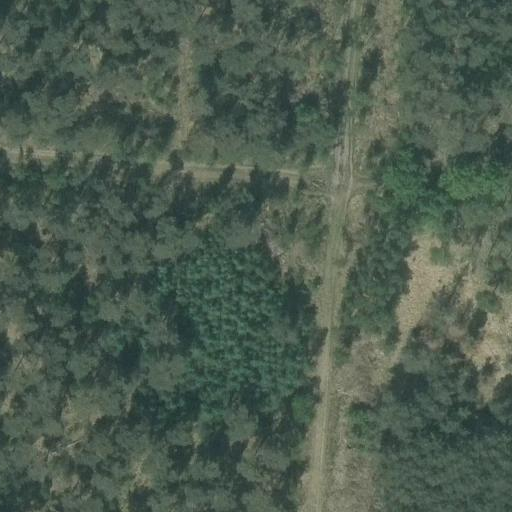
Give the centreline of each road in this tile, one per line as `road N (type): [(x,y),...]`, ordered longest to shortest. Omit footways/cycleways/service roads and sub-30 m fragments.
road 1 (track): [(351,0),(302,511)]
road 2 (track): [(0,157),(511,201)]
